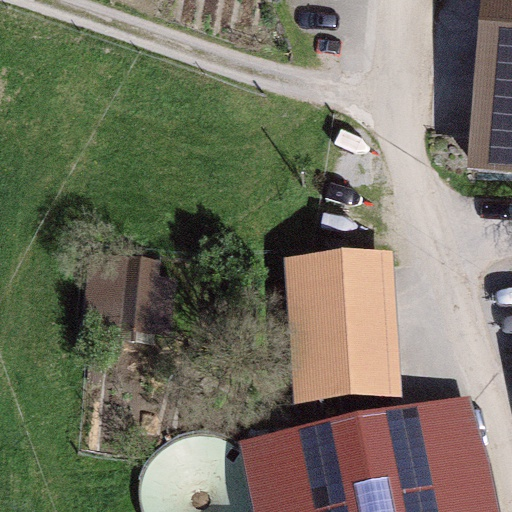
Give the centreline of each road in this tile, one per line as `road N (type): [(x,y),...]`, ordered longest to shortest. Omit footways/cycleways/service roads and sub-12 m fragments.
road 1 (track): [(402,0),(395,107),(511,496)]
road 2 (track): [(53,0),(395,107)]
